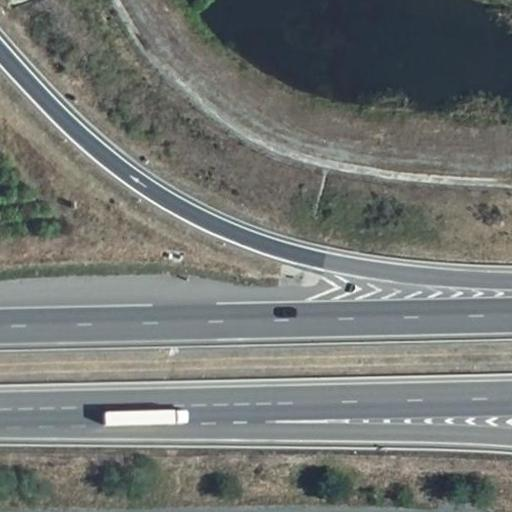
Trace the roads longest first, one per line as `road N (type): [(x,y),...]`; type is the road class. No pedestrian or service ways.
road 1 (motorway): [(511,275),(305,257),(222,227),(153,191),(85,139),(0,50)]
road 2 (motorway): [(511,314),(0,324)]
road 3 (motorway): [(0,408),(266,404)]
road 4 (motorway): [(266,404),(352,432),(511,439)]
road 5 (motorway): [(266,404),(511,397)]
